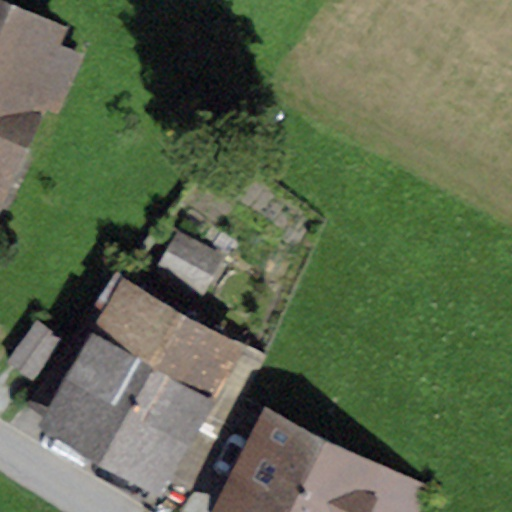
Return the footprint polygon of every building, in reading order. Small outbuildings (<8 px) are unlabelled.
[(0,0),(0,155),(20,111),(12,108),(23,84),(55,99),(75,56),(45,42),(54,22),(4,0),(0,0)] [(211,280),(224,250),(178,231),(165,261),(211,280)] [(39,404),(149,466),(223,337),(117,276),(39,404)] [(37,321),(8,360),(31,377),(60,338),(37,321)] [(278,416),(229,511),(283,511),(304,469),(320,437),(278,416)] [(415,511),(426,490),(320,437),(304,469),(283,511),(341,511),(351,494),(383,510),(381,511),(415,511)]
